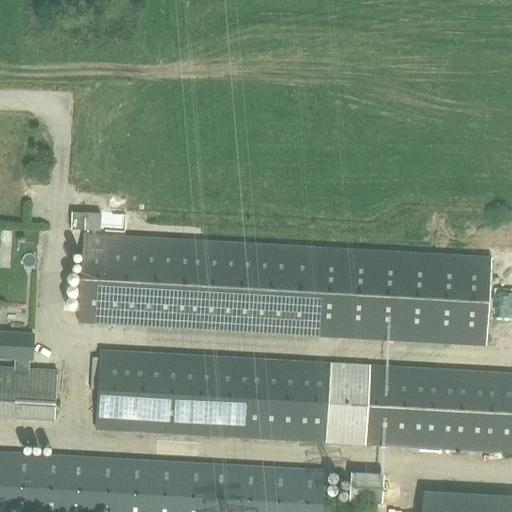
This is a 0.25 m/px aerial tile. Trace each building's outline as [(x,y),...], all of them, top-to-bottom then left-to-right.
[(78,323),(486,346),(491,257),(83,234),(78,323)] [(32,334),(0,331),(0,358),(31,360),(32,334)] [(511,373),(100,350),(100,357),(98,390),(95,429),(511,453),(511,373)] [(0,367),(0,415),(53,418),(57,371),(0,367)] [(0,511),(322,511),(325,469),(0,450),(0,511)] [(383,476),(350,474),(349,502),(381,504),(383,476)] [(511,511),(511,495),(423,491),(421,511),(511,511)]
